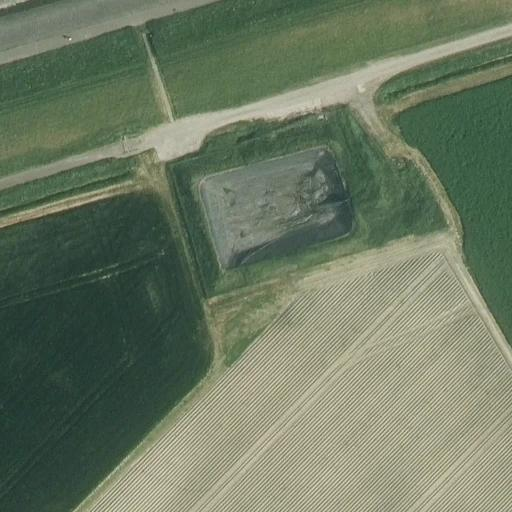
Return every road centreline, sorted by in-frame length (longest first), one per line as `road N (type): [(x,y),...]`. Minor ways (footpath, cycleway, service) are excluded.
road 1 (unclassified): [(125,147),(511,34)]
road 2 (track): [(0,184),(125,147)]
